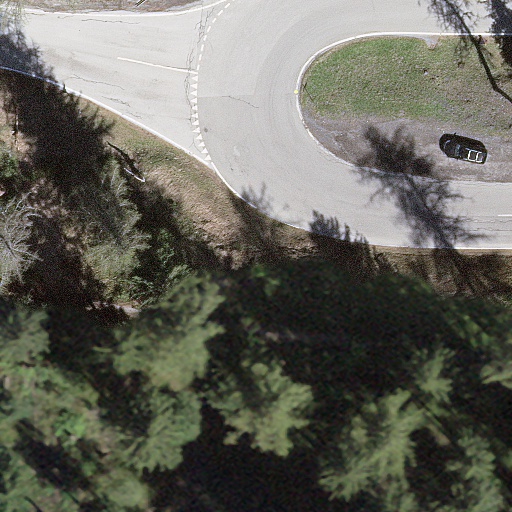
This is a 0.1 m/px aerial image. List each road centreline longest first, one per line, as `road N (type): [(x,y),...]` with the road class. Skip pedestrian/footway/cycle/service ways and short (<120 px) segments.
road 1 (tertiary): [(511,214),(392,210),(320,191),(275,160),(261,138),(253,82)]
road 2 (tertiary): [(0,37),(253,82)]
road 3 (tertiary): [(253,82),(273,39),(299,13),(338,0)]
